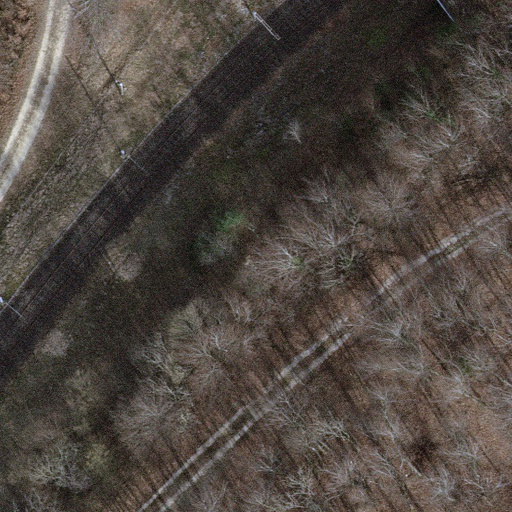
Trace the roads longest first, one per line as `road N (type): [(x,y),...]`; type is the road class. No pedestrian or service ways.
road 1 (track): [(511,190),(470,209),(251,401),(146,511)]
road 2 (track): [(0,166),(44,0)]
